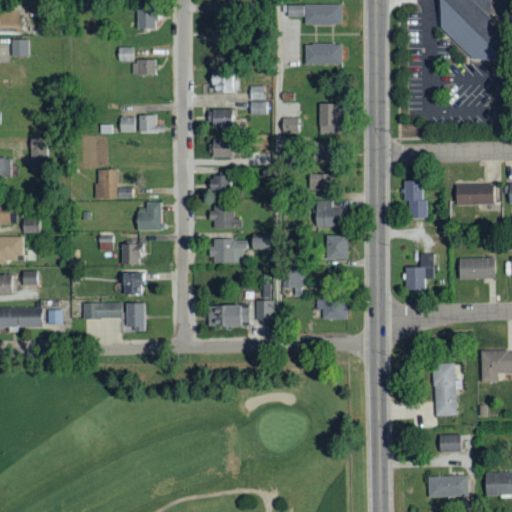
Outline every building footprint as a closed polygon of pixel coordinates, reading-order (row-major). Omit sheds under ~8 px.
[(438,0),(438,27),(472,60),(494,61),(494,54),(502,46),(502,40),(486,25),(491,21),(480,11),(480,10),(469,0),(475,0),(483,7),(489,8),(489,0),(437,0),(438,1),(438,0)] [(341,4),(304,5),(304,26),(341,25),(341,4)] [(304,17),(303,6),(286,6),(286,18),(304,17)] [(136,30),(156,29),(155,8),(136,9),(136,30)] [(0,34),(17,35),(18,13),(0,12),(0,34)] [(28,41),(0,41),(0,57),(29,56),(28,41)] [(342,65),(341,44),(304,44),(304,65),(342,65)] [(132,62),(133,48),(117,47),(117,61),(132,62)] [(154,75),(154,61),(131,61),(131,75),(154,75)] [(238,76),(210,77),(211,94),(239,93),(238,76)] [(265,86),(249,87),(250,115),(265,115),(265,86)] [(337,104),(318,104),(318,133),(337,133),(337,104)] [(233,110),(211,109),(211,128),(233,128),(233,110)] [(134,133),(134,118),(119,117),(119,132),(134,133)] [(299,118),(282,118),(281,133),(299,134),(299,118)] [(45,171),(46,137),(29,137),(28,171),(45,171)] [(314,142),(314,159),(335,159),(334,141),(314,142)] [(210,158),(233,157),(233,142),(209,142),(210,158)] [(0,179),(9,179),(9,159),(0,158),(0,179)] [(96,198),(119,198),(118,170),(95,170),(96,198)] [(309,190),(326,189),(326,175),(308,175),(309,190)] [(208,177),(209,197),(231,196),(231,177),(208,177)] [(427,218),(426,200),(422,200),(422,181),(403,182),(403,202),(408,202),(408,219),(427,218)] [(455,185),(455,205),(494,204),(493,185),(455,185)] [(136,213),(136,231),(162,231),(161,202),(145,203),(146,213),(136,213)] [(332,208),(332,202),(315,202),(314,228),(346,228),(346,209),(332,208)] [(0,225),(8,226),(7,206),(0,205),(0,225)] [(213,228),(242,229),(242,219),(233,219),(234,206),(211,205),(210,221),(213,221),(213,228)] [(347,259),(347,236),(326,237),(326,260),(347,259)] [(22,237),(0,237),(0,261),(23,261),(22,237)] [(210,263),(245,264),(245,240),(213,239),(213,248),(211,247),(210,263)] [(250,250),(269,250),(269,239),(249,239),(250,250)] [(120,266),(142,266),(142,245),(121,244),(120,266)] [(434,254),(419,254),(419,268),(405,267),(404,291),(425,291),(425,279),(433,279),(434,254)] [(458,259),(458,280),(495,279),(494,258),(458,259)] [(21,286),(37,286),(37,271),(21,271),(21,286)] [(122,296),(142,296),(141,286),(145,286),(145,274),(121,274),(122,296)] [(0,275),(0,294),(11,294),(11,275),(0,275)] [(273,301),(255,301),(256,321),(274,321),(273,301)] [(346,320),(346,301),(316,301),(316,310),(322,310),(322,320),(346,320)] [(121,303),(83,303),(83,322),(88,322),(88,341),(101,341),(101,334),(111,333),(111,331),(112,331),(112,318),(121,318),(121,303)] [(144,304),(125,303),(124,332),(144,332),(144,304)] [(249,306),(208,307),(208,328),(249,327),(249,306)] [(41,308),(0,309),(0,327),(41,327),(41,308)] [(60,311),(47,311),(47,325),(60,326),(60,311)] [(480,381),(497,381),(497,372),(511,371),(511,350),(481,350),(480,381)] [(433,416),(456,415),(455,389),(461,389),(461,379),(454,379),(454,362),(432,363),(433,416)] [(439,452),(461,451),(460,434),(438,435),(439,452)] [(511,471),(484,473),(484,495),(511,494),(511,471)] [(466,475),(427,476),(428,497),(467,496),(466,475)]
